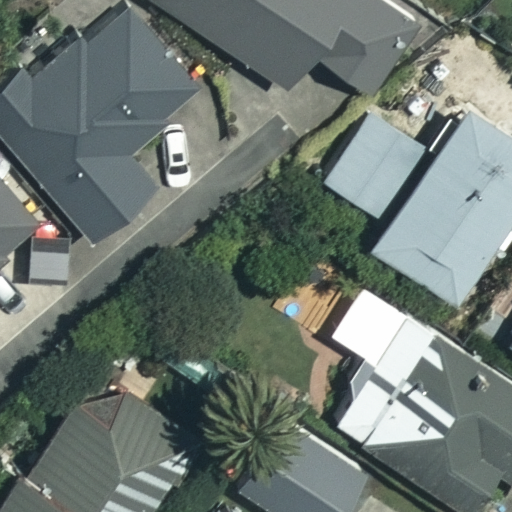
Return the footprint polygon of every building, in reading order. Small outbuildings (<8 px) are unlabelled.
[(198,85),(124,0),(111,0),(0,97),(0,131),(91,236),(153,182),(124,149),(198,85)] [(406,21),(375,0),(160,0),(280,85),(307,48),(360,86),(406,21)] [(511,215),(511,138),(461,104),(428,153),(367,112),(323,177),(385,219),(368,244),(454,302),(511,215)] [(0,258),(40,225),(0,177),(0,258)] [(486,361),(409,310),(334,422),(470,511),(477,511),(506,470),(511,474),(511,370),(489,355),(486,361)] [(153,511),(203,447),(120,384),(96,415),(75,398),(0,496),(0,511),(153,511)] [(345,511),(367,481),(286,423),(240,487),(275,511),(345,511)]
